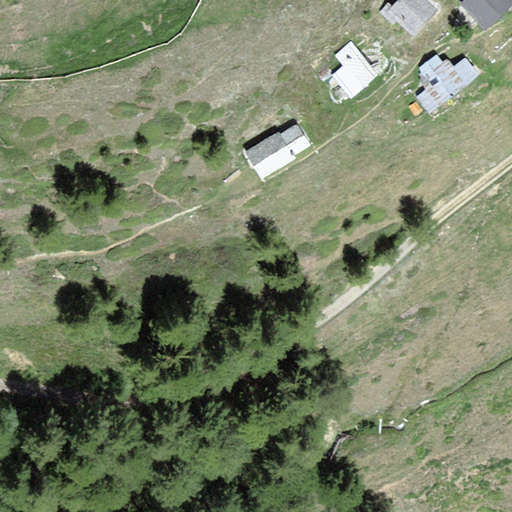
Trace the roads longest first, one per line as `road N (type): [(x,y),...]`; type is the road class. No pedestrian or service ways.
road 1 (track): [(511,164),(212,379),(106,409),(0,392)]
road 2 (track): [(288,172),(388,98),(441,39),(500,51),(511,44)]
